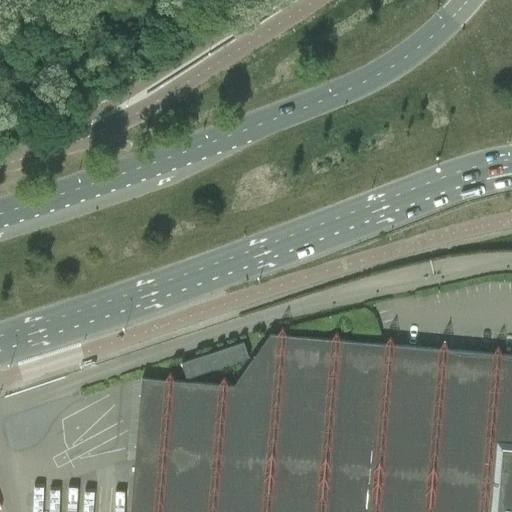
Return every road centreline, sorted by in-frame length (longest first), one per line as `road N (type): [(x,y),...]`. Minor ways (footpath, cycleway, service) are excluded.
road 1 (secondary): [(0,336),(467,169),(511,160)]
road 2 (unclassified): [(511,260),(391,278),(0,408)]
road 3 (secondary): [(467,0),(409,55),(334,96),(0,214)]
